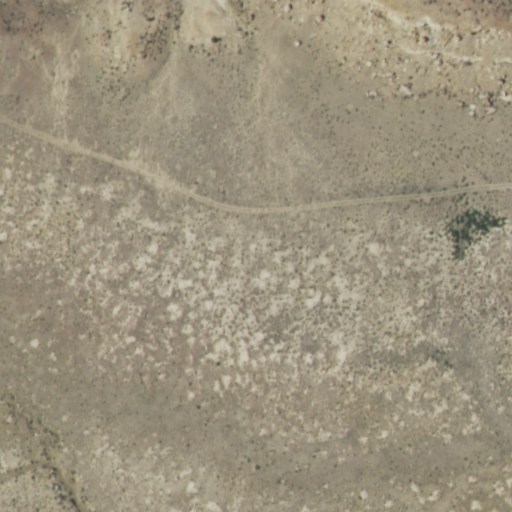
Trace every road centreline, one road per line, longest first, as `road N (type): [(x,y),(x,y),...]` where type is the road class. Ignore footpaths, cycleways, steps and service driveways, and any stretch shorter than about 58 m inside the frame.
road 1 (track): [(204,203),(280,211),(511,184)]
road 2 (track): [(204,203),(132,166),(0,118)]
